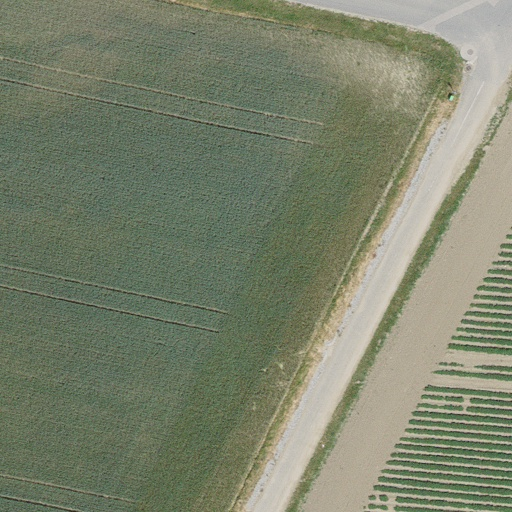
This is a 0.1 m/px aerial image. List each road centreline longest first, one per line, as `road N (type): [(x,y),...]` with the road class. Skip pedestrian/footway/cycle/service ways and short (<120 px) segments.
road 1 (track): [(509,28),(264,511)]
road 2 (residential): [(368,0),(509,28),(511,22)]
